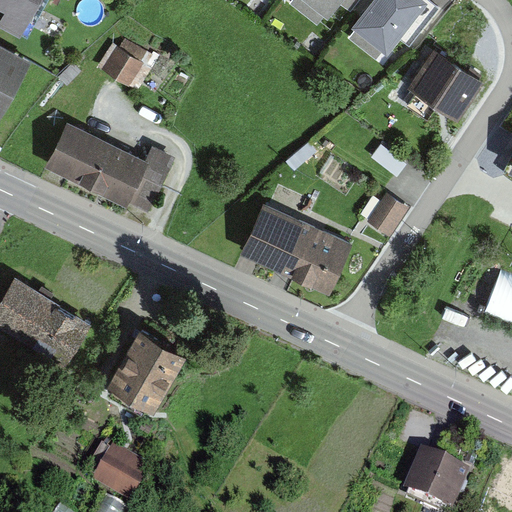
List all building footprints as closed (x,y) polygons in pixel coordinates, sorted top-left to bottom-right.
[(5,32),(24,41),(44,0),(0,0),(0,7),(14,14),(5,32)] [(312,0),(328,12),(338,0),(340,0),(351,9),(357,0),(312,0)] [(436,11),(422,0),(376,0),(358,24),(387,47),(398,33),(410,43),(436,11)] [(112,45),(99,68),(128,84),(141,62),(112,45)] [(0,111),(25,66),(0,51),(0,111)] [(415,85),(457,113),(480,79),(438,51),(415,85)] [(147,150),(141,163),(62,126),(41,169),(127,209),(132,198),(152,207),(173,162),(147,150)] [(406,161),(382,143),(373,155),(397,173),(406,161)] [(388,194),(372,220),(388,230),(404,204),(388,194)] [(257,209),(237,257),(332,296),(352,248),(257,209)] [(85,323),(5,279),(0,287),(0,333),(61,366),(85,323)] [(175,359),(129,334),(98,391),(144,416),(175,359)] [(148,474),(108,451),(90,483),(131,505),(148,474)] [(443,511),(459,476),(422,460),(405,499),(434,511),(443,511)]
